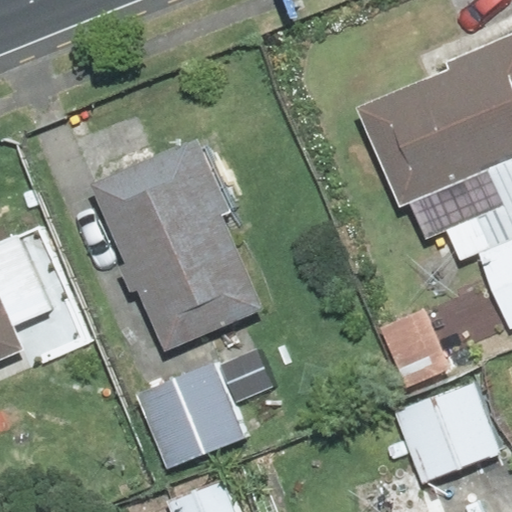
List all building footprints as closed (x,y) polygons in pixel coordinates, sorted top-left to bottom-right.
[(493,169),(511,161),(511,43),(426,76),(428,79),(365,103),(419,243),(508,209),(493,169)] [(166,353),(260,311),(217,215),(229,210),(199,141),(94,188),(166,353)] [(511,324),(511,244),(478,258),(507,327),(511,324)] [(0,359),(22,351),(0,299),(0,359)] [(403,389),(450,367),(423,309),(376,330),(403,389)] [(168,468),(248,437),(219,364),(140,395),(168,468)] [(508,451),(477,380),(397,415),(429,487),(508,451)] [(170,511),(240,511),(229,480),(167,503),(170,511)]
